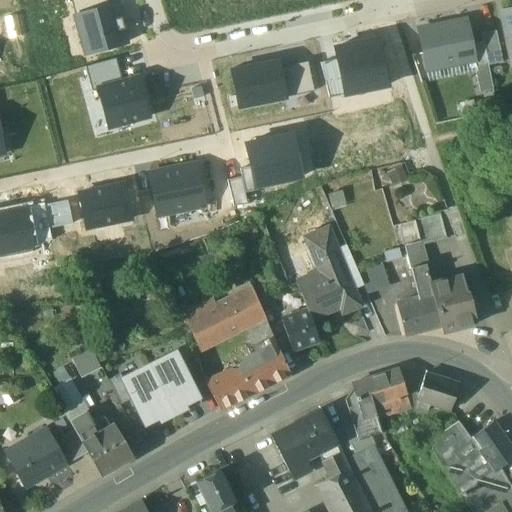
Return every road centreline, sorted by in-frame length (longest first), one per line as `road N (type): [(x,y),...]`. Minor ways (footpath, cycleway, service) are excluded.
road 1 (tertiary): [(77,511),(185,448),(367,361),(408,354),(451,361),(507,406)]
road 2 (residential): [(0,185),(224,139)]
road 3 (residential): [(202,46),(393,9)]
road 4 (unknown): [(310,386),(240,233)]
